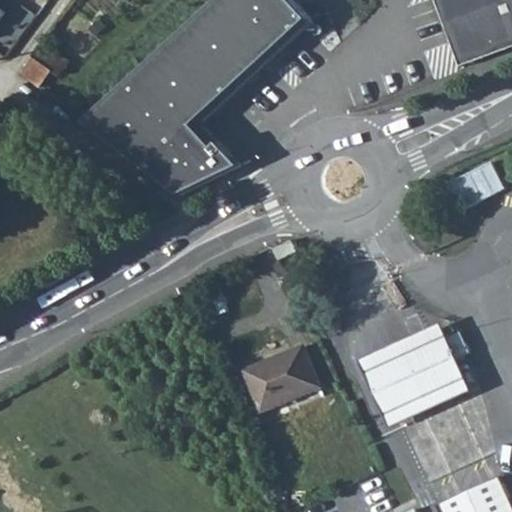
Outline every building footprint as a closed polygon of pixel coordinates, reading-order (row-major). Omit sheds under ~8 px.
[(293,0),(219,0),(87,122),(183,195),(243,166),(205,125),(315,24),(293,0)] [(488,60),(511,51),(511,0),(438,0),(454,43),(478,34),(488,60)] [(464,69),(488,60),(478,34),(454,43),(464,69)] [(70,61),(45,42),(22,72),(41,86),(53,71),(59,76),(70,61)] [(447,319),(363,357),(394,426),(479,388),(447,319)] [(318,383),(302,342),(245,366),(260,406),(318,383)] [(511,511),(511,487),(505,473),(443,502),(447,511),(511,511)]
